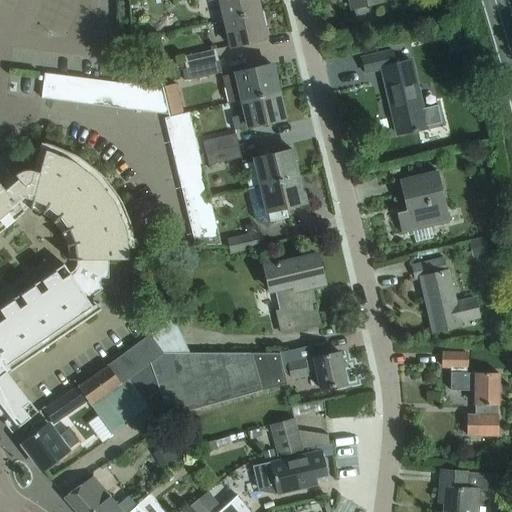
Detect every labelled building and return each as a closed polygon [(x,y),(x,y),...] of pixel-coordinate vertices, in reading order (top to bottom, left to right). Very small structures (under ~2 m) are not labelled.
[(219,0),(224,19),(259,10),(256,0),(219,0)] [(349,0),(352,8),(387,0),(349,0)] [(259,10),(224,19),(230,45),(265,37),(265,36),(263,37),(261,28),(263,28),(259,10)] [(459,26),(446,29),(451,53),(464,50),(459,26)] [(185,68),(218,61),(215,49),(182,57),(182,58),(177,59),(179,68),(184,66),(185,68)] [(391,50),(362,57),(365,72),(381,68),(387,92),(388,92),(397,131),(396,131),(397,133),(413,129),(413,131),(416,130),(416,128),(421,127),(426,126),(441,122),(437,105),(422,108),(410,60),(395,64),(391,50)] [(218,61),(185,68),(185,69),(181,69),(184,81),(188,80),(221,72),(218,61)] [(241,100),(278,91),(278,90),(275,91),(270,68),(272,67),(272,66),(222,78),(228,103),(241,100)] [(43,75),(40,97),(43,98),(170,113),(160,74),(128,84),(44,72),(43,75)] [(278,91),(241,100),(245,115),(231,118),(234,130),(284,118),(284,116),(281,117),(275,92),(278,91)] [(191,123),(188,112),(164,118),(167,129),(191,123)] [(194,135),(191,123),(167,129),(169,141),(194,135)] [(205,153),(237,146),(234,134),(202,142),(205,153)] [(197,146),(194,135),(169,141),(172,152),(197,146)] [(0,231),(28,208),(41,213),(53,223),(61,233),(67,247),(68,259),(108,259),(128,259),(128,255),(126,233),(132,231),(130,224),(121,202),(118,196),(103,177),(98,172),(79,157),(73,153),(51,144),(44,142),(44,143),(40,142),(33,170),(31,170),(28,169),(24,170),(21,170),(18,172),(15,174),(17,178),(4,189),(0,183),(0,231)] [(199,158),(197,146),(172,152),(175,164),(199,158)] [(237,146),(205,153),(208,165),(240,156),(237,146)] [(272,153),(255,157),(262,186),(296,177),(292,160),(294,160),(294,159),(292,159),(290,150),(292,150),(292,149),(272,153)] [(202,170),(199,158),(175,164),(178,175),(202,170)] [(205,181),(202,170),(178,175),(181,187),(205,181)] [(410,209),(406,210),(396,212),(401,232),(449,221),(437,171),(399,180),(400,181),(404,180),(410,209)] [(262,186),(248,189),(255,219),(263,224),(289,217),(286,207),(304,203),(304,202),(302,202),(300,193),(302,193),(302,192),(300,192),(296,177),(262,186)] [(208,193),(205,181),(181,187),(184,198),(208,193)] [(211,204),(208,193),(184,198),(187,210),(211,204)] [(213,216),(211,204),(187,210),(190,222),(213,216)] [(216,227),(213,216),(190,222),(192,233),(216,227)] [(220,244),(216,227),(192,233),(195,245),(220,244)] [(227,240),(230,252),(262,245),(259,232),(227,240)] [(317,254),(297,259),(264,266),(271,293),(274,292),(278,309),(275,310),(280,333),(299,328),(318,323),(315,310),(317,309),(316,303),(314,304),(309,286),(323,282),(317,254)] [(432,332),(460,325),(459,321),(478,317),(474,298),(455,303),(448,270),(446,271),(443,259),(412,266),(414,278),(420,277),(426,307),(428,306),(430,315),(428,315),(432,332)] [(0,415),(12,431),(37,411),(15,383),(6,373),(0,364),(0,361),(3,360),(6,365),(91,306),(70,275),(62,280),(56,272),(42,281),(48,289),(40,294),(34,286),(21,295),(27,304),(19,309),(13,301),(0,309),(5,318),(0,321),(0,415)] [(170,295),(153,297),(156,322),(173,320),(170,295)] [(128,377),(163,352),(150,333),(107,365),(77,386),(86,398),(91,405),(128,377)] [(278,353),(282,372),(290,371),(291,378),(307,375),(306,370),(316,373),(320,388),(345,383),(339,351),(315,357),(312,345),(293,349),(278,353)] [(278,353),(188,352),(163,352),(128,377),(128,378),(90,407),(111,434),(148,406),(144,400),(161,388),(168,415),(285,384),(282,372),(278,353)] [(466,373),(466,353),(442,352),(442,367),(450,367),(450,390),(475,390),(474,414),(467,414),(466,434),(497,435),(498,373),(466,373)] [(79,403),(86,398),(77,386),(70,390),(45,408),(54,421),(79,403)] [(302,449),(294,417),(269,424),(278,456),(302,449)] [(42,468),(41,468),(41,469),(68,449),(67,448),(77,441),(68,428),(58,436),(48,423),(21,443),(32,457),(33,456),(42,468)] [(272,449),(262,451),(264,458),(274,455),(272,449)] [(270,463),(251,467),(257,490),(277,493),(312,485),(310,478),(326,474),(321,451),(270,463)] [(490,475),(466,472),(466,471),(441,469),(438,502),(446,502),(444,511),(470,511),(473,489),(488,491),(490,475)] [(124,511),(134,503),(127,496),(117,505),(109,496),(110,495),(92,475),(64,496),(77,511),(124,511)] [(216,511),(252,511),(236,494),(216,511)] [(141,511),(134,503),(124,511),(141,511)]
